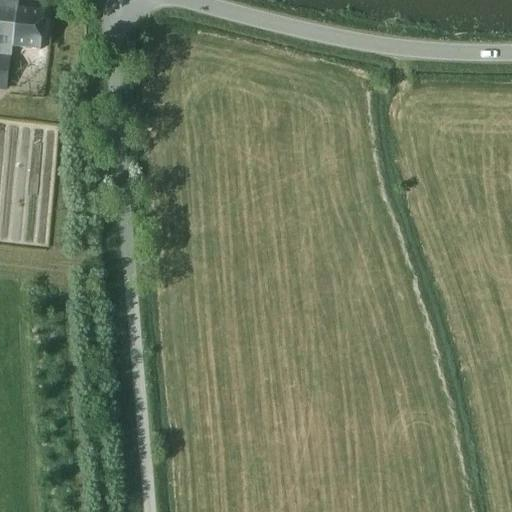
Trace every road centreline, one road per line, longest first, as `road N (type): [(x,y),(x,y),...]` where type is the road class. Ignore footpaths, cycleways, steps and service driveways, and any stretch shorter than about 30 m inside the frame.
road 1 (unclassified): [(148,511),(109,34),(116,0)]
road 2 (tertiary): [(186,0),(361,42),(511,53)]
